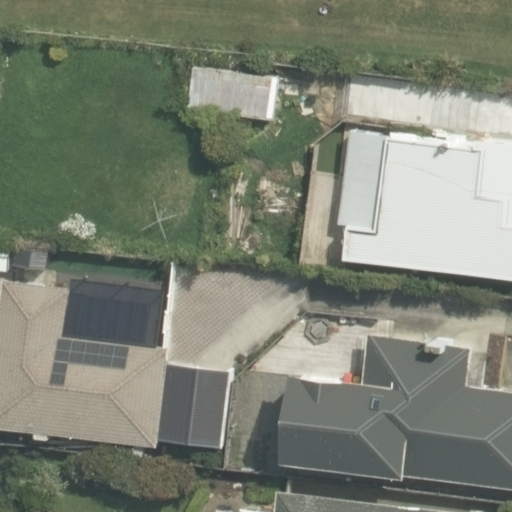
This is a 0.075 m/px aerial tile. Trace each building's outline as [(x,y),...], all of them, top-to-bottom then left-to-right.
[(287,66),(194,60),(190,106),(283,112),(287,66)] [(482,126),(355,117),(345,245),(511,258),(511,84),(486,82),(482,126)] [(152,286),(13,268),(0,368),(0,420),(162,441),(175,339),(146,335),(152,286)] [(302,361),(292,452),(511,476),(511,375),(479,372),(483,337),(377,326),(373,368),(302,361)] [(244,511),(504,511),(506,495),(292,477),(290,498),(246,495),(244,511)]
